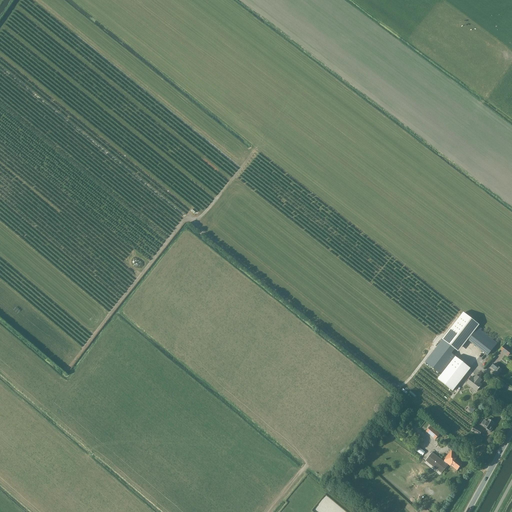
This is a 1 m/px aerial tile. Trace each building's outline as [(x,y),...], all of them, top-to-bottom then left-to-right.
[(480,325),(464,313),(425,362),(441,375),(438,380),(453,391),(471,369),(451,354),(455,349),(458,352),(480,325)] [(497,343),(478,328),(468,340),(488,355),(497,343)] [(508,356),(511,351),(503,346),(500,350),(508,356)] [(493,373),(497,376),(502,370),(498,366),(498,367),(493,363),(490,368),(494,371),(493,373)] [(479,384),(482,380),(476,376),(474,379),(471,377),(466,383),(477,392),(482,385),(479,384)] [(490,431),(494,423),(488,420),(487,423),(484,421),(482,425),(485,426),(484,428),(490,431)] [(431,426),(427,431),(436,439),(440,434),(431,426)] [(482,431),(478,429),(474,427),(471,432),(479,436),(482,431)] [(458,471),(463,464),(458,460),(460,457),(451,451),(443,461),(451,466),(458,471)] [(442,474),(448,466),(432,453),(425,461),(442,474)]
